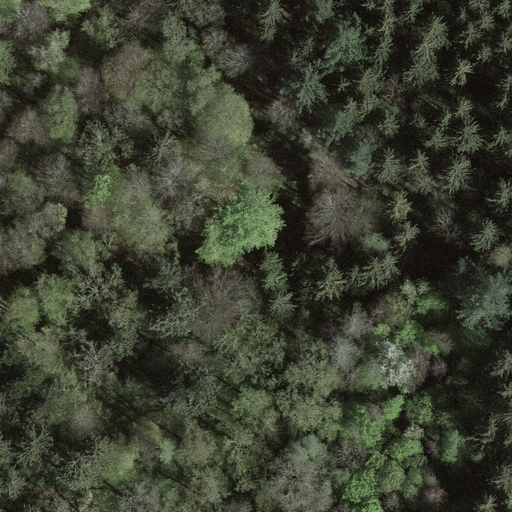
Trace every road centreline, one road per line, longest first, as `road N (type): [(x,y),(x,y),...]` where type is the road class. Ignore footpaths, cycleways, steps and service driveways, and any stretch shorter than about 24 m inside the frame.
road 1 (track): [(190,0),(424,228),(509,336)]
road 2 (track): [(445,511),(511,332)]
